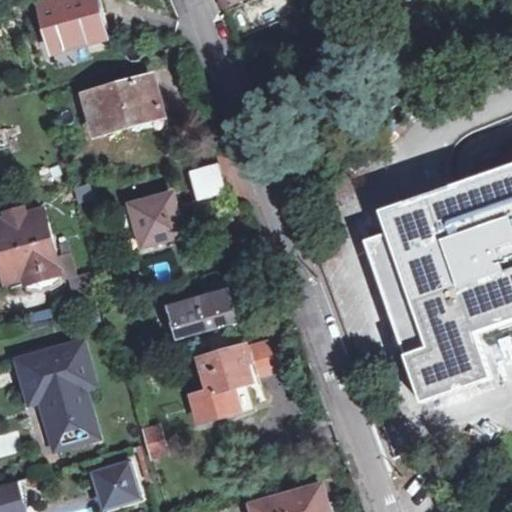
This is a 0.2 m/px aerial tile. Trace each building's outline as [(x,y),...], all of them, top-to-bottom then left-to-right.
[(70,55),(90,50),(88,43),(110,37),(98,0),(60,0),(45,4),(58,52),(68,50),(70,55)] [(146,124),(166,117),(156,78),(90,96),(101,135),(145,122),(146,124)] [(166,117),(146,124),(148,131),(169,125),(166,117)] [(220,163),(191,172),(198,200),(228,192),(220,163)] [(511,167),(438,194),(427,198),(377,217),(384,238),(360,246),(393,338),(398,353),(417,405),(482,381),(466,337),(511,320),(511,167)] [(424,190),(427,198),(438,194),(435,186),(424,190)] [(179,241),(176,228),(184,225),(178,205),(169,208),(164,194),(127,205),(137,238),(146,235),(150,250),(179,241)] [(33,218),(32,213),(30,207),(11,211),(13,219),(14,223),(33,218)] [(14,223),(13,219),(0,223),(0,236),(11,281),(31,276),(30,272),(44,268),(48,287),(59,283),(66,274),(49,209),(32,213),(33,218),(14,223)] [(41,288),(48,287),(44,268),(30,272),(31,276),(33,285),(41,288)] [(233,293),(171,309),(180,343),(242,327),(233,293)] [(398,353),(393,338),(387,340),(392,355),(398,353)] [(38,402),(49,452),(94,440),(82,391),(93,388),(82,344),(15,360),(26,406),(38,402)] [(203,425),(207,424),(256,410),(250,389),(254,388),(253,383),(289,372),(281,346),(246,355),(245,351),(203,363),(212,395),(196,400),(203,425)] [(147,434),(154,459),(168,455),(160,429),(147,434)] [(116,469),(106,479),(105,482),(106,492),(109,498),(122,505),(133,504),(137,501),(144,486),(137,463),(116,469)] [(0,511),(21,511),(15,486),(0,489),(0,511)] [(331,511),(325,488),(256,508),(257,511),(331,511)]
